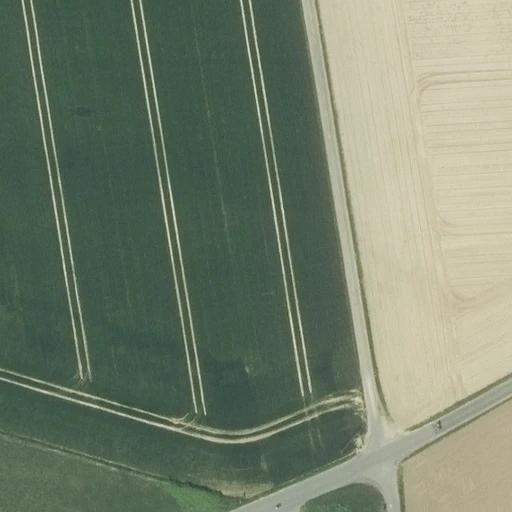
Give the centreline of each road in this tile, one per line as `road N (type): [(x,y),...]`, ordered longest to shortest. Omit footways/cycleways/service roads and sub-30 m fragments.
road 1 (track): [(381,462),(308,0)]
road 2 (unclassified): [(511,387),(381,462)]
road 3 (unclassified): [(381,462),(263,511)]
